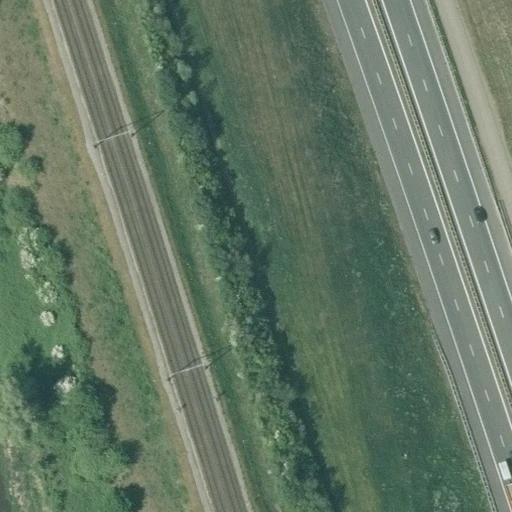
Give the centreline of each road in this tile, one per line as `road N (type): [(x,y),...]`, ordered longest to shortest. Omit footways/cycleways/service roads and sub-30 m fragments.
road 1 (motorway): [(349,0),(511,477)]
road 2 (motorway): [(511,352),(394,0)]
road 3 (unclassified): [(511,211),(441,0)]
